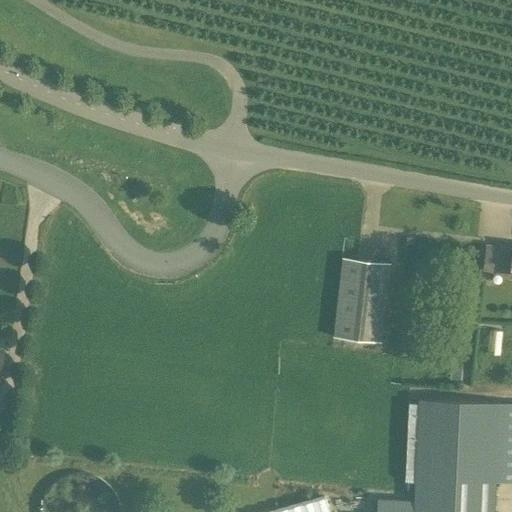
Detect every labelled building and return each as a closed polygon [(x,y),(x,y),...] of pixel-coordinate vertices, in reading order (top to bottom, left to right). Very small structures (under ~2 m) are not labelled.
[(511,274),(511,245),(485,243),(483,268),(508,271),(508,274),(511,274)] [(332,334),(380,340),(389,260),(342,255),(332,334)] [(450,368),(450,377),(459,378),(460,368),(450,368)] [(408,402),(405,480),(413,481),(413,498),(376,497),(375,511),(494,511),(495,480),(511,481),(511,400),(417,397),(417,402),(408,402)] [(328,511),(324,496),(267,511),(328,511)]
